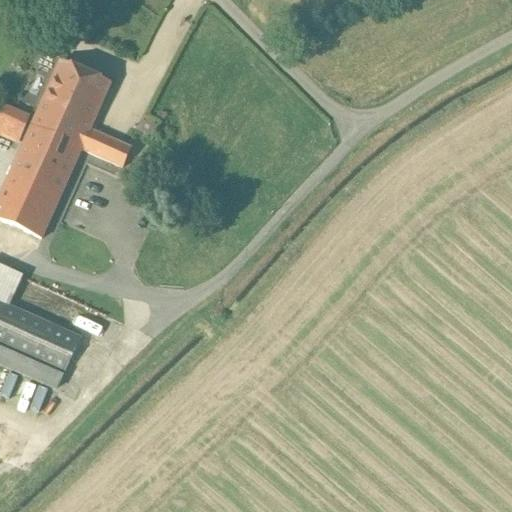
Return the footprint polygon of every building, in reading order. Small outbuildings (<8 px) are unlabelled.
[(72,38),(51,28),(45,40),(66,50),(72,38)] [(45,40),(40,50),(61,60),(66,50),(45,40)] [(111,85),(60,62),(33,123),(30,130),(81,153),(90,132),(111,85)] [(33,123),(3,109),(0,115),(0,145),(19,154),(30,130),(33,123)] [(81,153),(30,130),(19,154),(0,197),(0,224),(40,243),(81,153)] [(132,150),(90,132),(81,153),(123,170),(132,150)] [(0,301),(10,306),(25,273),(0,261),(0,301)] [(0,366),(55,391),(82,337),(10,306),(0,301),(0,366)]
